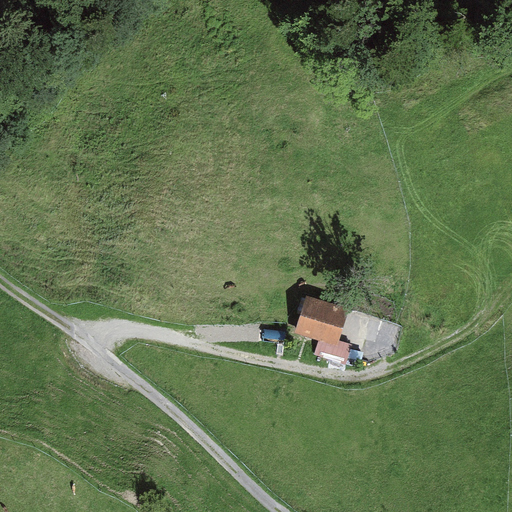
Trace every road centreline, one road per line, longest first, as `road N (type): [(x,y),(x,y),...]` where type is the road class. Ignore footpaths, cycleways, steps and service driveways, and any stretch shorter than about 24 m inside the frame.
road 1 (track): [(83,346),(99,340),(335,390),(367,385),(479,338),(500,311),(506,278)]
road 2 (track): [(279,511),(0,281)]
